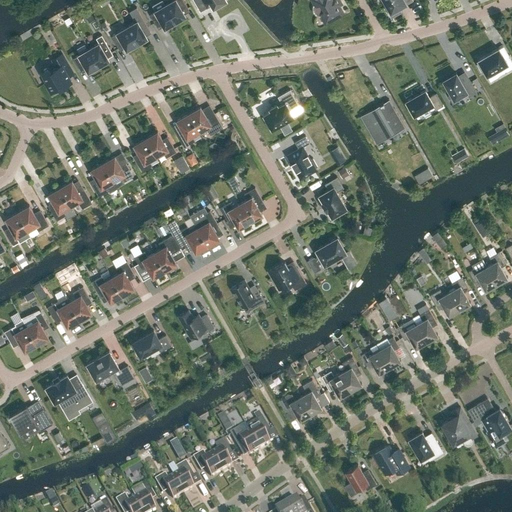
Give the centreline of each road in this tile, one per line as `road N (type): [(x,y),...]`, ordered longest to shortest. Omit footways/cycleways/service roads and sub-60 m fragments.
road 1 (residential): [(0,371),(21,379),(297,219),(218,72)]
road 2 (residential): [(220,511),(401,391),(484,347)]
road 3 (residential): [(29,124),(66,124),(218,72)]
road 4 (residential): [(218,72),(383,43)]
road 5 (residential): [(383,43),(511,2)]
